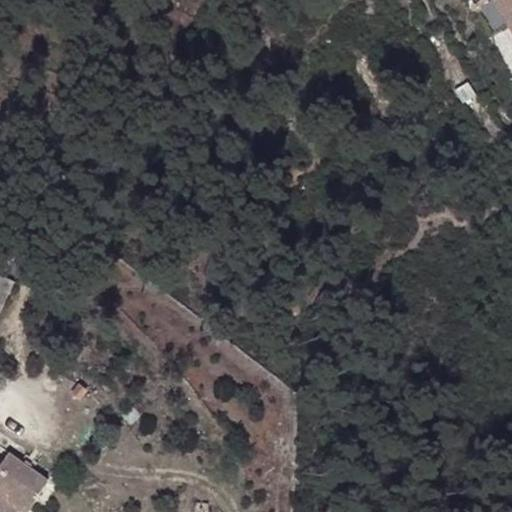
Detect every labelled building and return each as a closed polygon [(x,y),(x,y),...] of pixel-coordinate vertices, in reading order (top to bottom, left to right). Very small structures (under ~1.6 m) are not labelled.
[(511,8),(507,0),(494,0),(495,0),(511,31),(511,8)] [(0,304),(10,274),(0,270),(0,304)] [(0,490),(30,511),(49,482),(9,454),(0,468),(0,490)] [(29,511),(30,511),(0,490),(0,511),(29,511)] [(208,511),(209,509),(209,507),(208,504),(206,502),(203,501),(200,501),(198,502),(196,504),(195,507),(195,510),(195,511),(208,511)]
